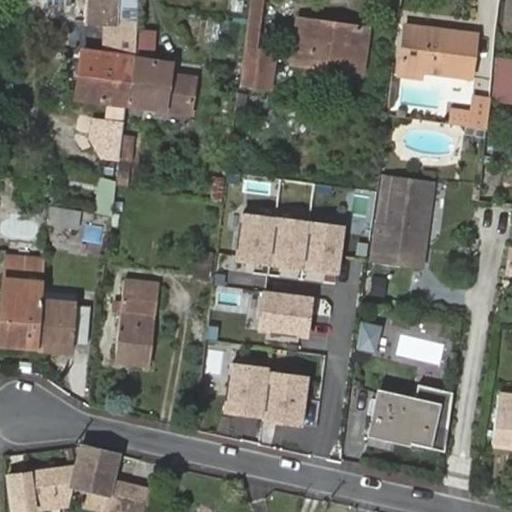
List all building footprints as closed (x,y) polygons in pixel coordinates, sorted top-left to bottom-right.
[(87,139),(101,159),(118,160),(120,139),(123,112),(124,107),(126,86),(130,85),(134,62),(135,57),(136,52),(136,0),(85,0),(85,28),(103,30),(103,57),(79,55),(74,101),(108,105),(106,121),(89,119),(87,139)] [(248,0),(246,21),(257,22),(260,0),(248,0)] [(511,0),(502,0),(497,27),(496,31),(502,32),(503,27),(511,28),(511,0)] [(257,22),(246,21),(239,85),(268,89),(273,51),(254,49),(257,22)] [(422,71),(469,77),(474,33),(404,26),(397,75),(420,78),(422,71)] [(159,29),(143,29),(143,54),(159,53),(159,29)] [(342,60),(362,62),(365,38),(302,31),(297,30),(293,64),(341,70),(342,60)] [(511,46),(497,44),(494,74),(495,74),(494,87),(492,106),(511,107),(511,46)] [(361,73),(362,62),(342,60),(341,70),(361,73)] [(126,86),(124,107),(186,115),(191,82),(166,78),(168,67),(134,62),(130,85),(126,86)] [(485,130),(488,99),(472,98),(470,110),(468,129),(485,130)] [(468,129),(470,110),(450,108),(448,126),(468,129)] [(511,114),(491,111),(490,121),(511,124),(511,121),(511,114)] [(120,139),(118,160),(127,161),(130,140),(120,139)] [(125,170),(116,169),(116,176),(115,178),(123,180),(125,170)] [(432,182),(382,176),(371,262),(421,268),(432,182)] [(99,207),(114,209),(118,181),(103,179),(99,207)] [(81,211),(50,202),(48,217),(78,224),(81,211)] [(0,238),(38,239),(38,214),(0,213),(0,238)] [(333,275),(339,229),(239,215),(232,261),(333,275)] [(196,252),(191,278),(206,281),(211,255),(196,252)] [(2,345),(38,347),(42,300),(45,260),(10,257),(2,345)] [(125,280),(115,355),(130,357),(129,363),(147,365),(159,285),(125,280)] [(302,338),(307,300),(259,293),(253,331),(302,338)] [(42,300),(38,347),(71,351),(72,342),(76,304),(42,300)] [(76,304),(72,342),(87,344),(91,306),(76,304)] [(359,318),(356,340),(373,345),(378,322),(359,318)] [(268,371),(231,366),(224,413),(262,418),(268,374),(268,371)] [(306,380),(268,374),(262,418),(262,422),(299,427),(306,380)] [(376,392),(366,436),(419,446),(419,444),(443,449),(450,399),(415,391),(413,401),(376,392)] [(511,394),(499,393),(491,442),(511,444),(511,394)] [(76,464),(7,472),(12,511),(30,511),(66,507),(66,501),(71,485),(86,489),(82,507),(103,511),(130,511),(136,485),(110,479),(115,455),(80,446),(76,464)] [(143,511),(152,488),(136,485),(130,511),(143,511)]
